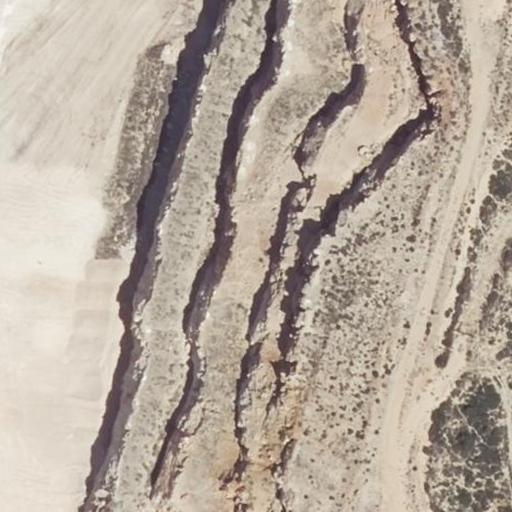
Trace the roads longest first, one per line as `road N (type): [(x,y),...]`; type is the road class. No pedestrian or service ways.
road 1 (track): [(395,511),(397,415),(483,81),(476,0)]
road 2 (track): [(397,415),(450,368),(511,220)]
